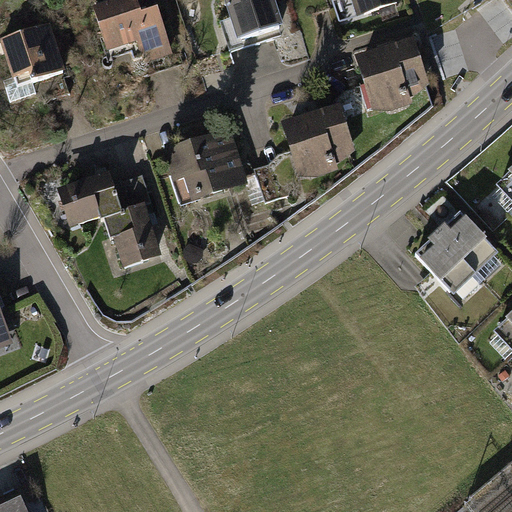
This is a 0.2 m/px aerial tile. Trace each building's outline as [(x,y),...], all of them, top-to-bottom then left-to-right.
[(155,0),(133,0),(95,13),(109,56),(139,46),(146,68),(175,58),(155,0)] [(276,0),(221,0),(228,23),(221,25),(231,55),(288,38),(276,0)] [(403,0),(352,0),(359,22),(405,6),(403,0)] [(53,26),(2,43),(16,85),(5,88),(11,106),(40,96),(36,85),(68,75),(53,26)] [(418,43),(361,60),(376,110),(432,93),(418,43)] [(339,110),(286,128),(302,174),(354,157),(339,110)] [(232,133),(156,158),(167,192),(193,183),(200,206),(251,190),(232,133)] [(112,176),(59,192),(71,232),(107,221),(123,216),(115,188),(112,176)] [(511,176),(502,186),(511,196),(511,176)] [(143,180),(115,188),(123,216),(107,221),(122,274),(164,259),(147,208),(151,207),(143,180)] [(461,216),(439,237),(473,272),(495,252),(461,216)] [(439,237),(417,257),(450,293),(473,272),(439,237)] [(511,317),(499,330),(511,343),(511,317)] [(0,320),(0,347),(9,344),(0,320)] [(26,511),(20,496),(0,503),(0,511),(26,511)]
